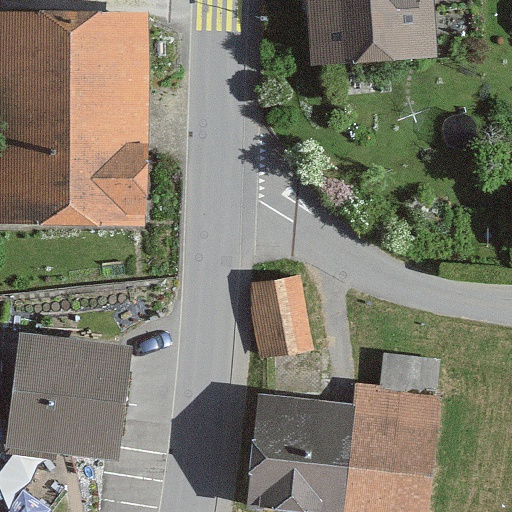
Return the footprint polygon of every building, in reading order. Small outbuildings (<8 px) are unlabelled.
[(434,0),(323,0),(322,89),(433,91),(434,0)] [(0,13),(0,228),(153,228),(151,13),(0,13)] [(156,287),(22,277),(13,398),(63,402),(147,408),(156,287)] [(253,288),(254,316),(260,362),(312,354),(302,281),(253,288)] [(490,402),(262,377),(246,511),(440,511),(446,458),(483,462),(490,402)] [(13,398),(11,419),(4,494),(56,497),(61,423),(63,402),(13,398)]
